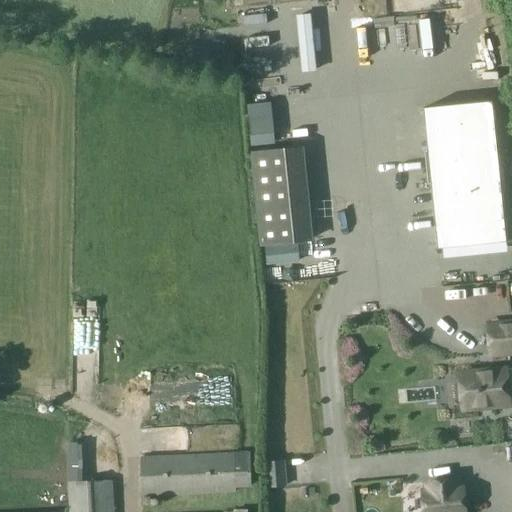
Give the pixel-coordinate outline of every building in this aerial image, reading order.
[(231,70),(234,53),(186,44),(183,61),(231,70)] [(489,101),(419,109),(424,151),(421,152),(425,185),(428,185),(432,228),(501,220),(489,101)] [(249,152),(259,247),(312,241),(302,147),(249,152)] [(511,322),(488,325),(491,355),(511,352),(511,322)] [(458,400),(462,400),(462,409),(509,405),(506,370),(459,374),(460,383),(456,383),(458,400)] [(141,498),(234,494),(234,487),(250,486),(250,453),(233,453),(233,452),(139,457),(141,498)] [(268,487),(284,486),(282,462),(267,463),(268,487)] [(68,511),(113,511),(112,480),(66,483),(68,511)] [(463,511),(462,489),(455,489),(454,480),(427,483),(428,492),(421,493),(423,511),(463,511)]
